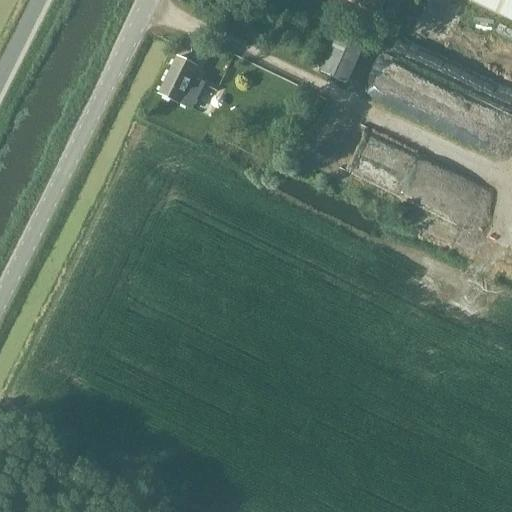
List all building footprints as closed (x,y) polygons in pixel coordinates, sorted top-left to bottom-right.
[(341,0),(377,17),(384,0),(341,0)] [(511,0),(466,0),(511,22),(511,0)] [(245,23),(240,34),(254,41),(259,30),(245,23)] [(337,37),(320,74),(346,86),(363,50),(337,37)] [(157,96),(191,113),(192,113),(205,85),(193,79),(198,69),(176,58),(157,96)]
